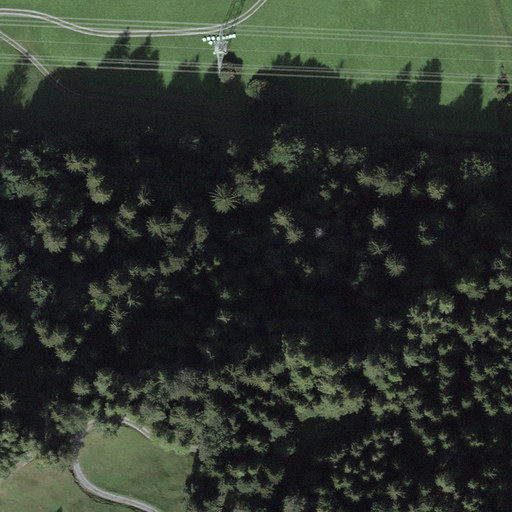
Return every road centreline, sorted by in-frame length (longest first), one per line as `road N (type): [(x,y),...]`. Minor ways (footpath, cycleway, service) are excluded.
road 1 (track): [(511,426),(488,418),(405,421),(274,458),(168,446),(123,419),(95,421),(78,439),(86,485),(154,511)]
road 2 (track): [(0,34),(59,87),(87,98),(261,123),(336,114),(425,133),(511,132)]
road 3 (track): [(0,11),(98,32),(162,33),(225,25),(263,0)]
